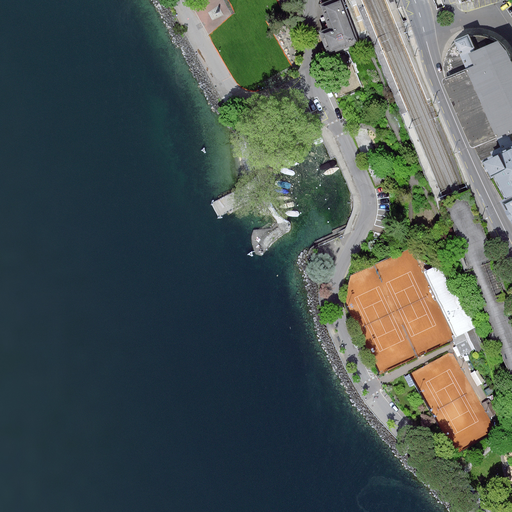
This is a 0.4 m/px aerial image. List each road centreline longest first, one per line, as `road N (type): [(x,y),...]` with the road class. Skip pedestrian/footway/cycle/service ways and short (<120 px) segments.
road 1 (residential): [(479,511),(391,416),(336,320),(333,284),(368,197),(313,83)]
road 2 (primary): [(424,35),(511,247)]
